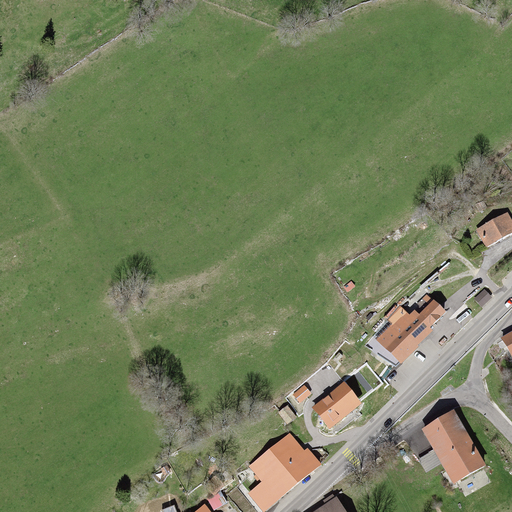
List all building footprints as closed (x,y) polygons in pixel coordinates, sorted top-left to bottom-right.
[(511,220),(508,214),(478,231),(487,246),(511,230),(511,220)] [(492,298),(484,290),(474,300),(482,308),(492,298)] [(377,337),(403,362),(449,315),(436,302),(422,316),(418,312),(414,316),(405,308),(377,337)] [(511,330),(502,336),(511,353),(511,330)] [(346,384),(315,407),(331,428),(361,404),(346,384)] [(487,464),(457,411),(426,429),(456,482),(487,464)] [(252,496),(265,511),(266,511),(321,468),(294,435),(251,469),(265,486),(252,496)] [(324,511),(349,511),(344,502),(324,511)]
